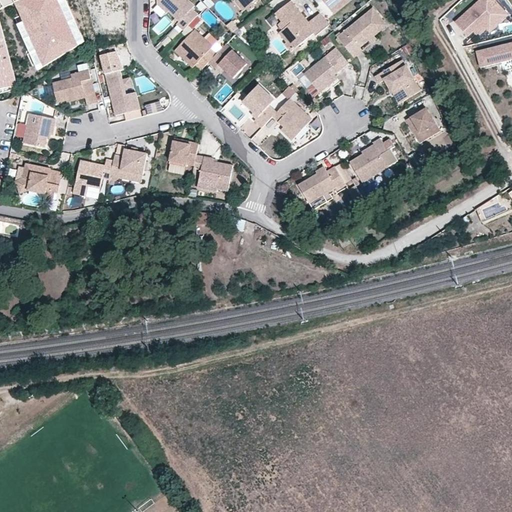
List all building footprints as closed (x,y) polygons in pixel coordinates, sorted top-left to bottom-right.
[(92,48),(69,0),(38,0),(20,7),(29,26),(21,30),(44,77),(92,48)] [(158,0),(168,9),(169,8),(160,0),(158,0)] [(194,4),(189,0),(160,0),(169,8),(168,9),(179,20),(177,22),(183,29),(198,13),(192,7),(194,4)] [(250,0),(240,0),(247,8),(252,3),(250,0)] [(324,0),(333,11),(342,3),(339,0),(324,0)] [(490,30),(509,14),(496,0),(477,0),(455,20),(468,35),(473,30),(475,28),(478,32),(479,33),(487,27),(490,30)] [(304,15),(293,1),(277,13),(284,21),(289,28),(284,32),(282,33),(289,42),(300,35),(305,42),(329,23),(321,13),(310,22),(307,18),(304,20),(301,17),(304,15)] [(116,5),(115,12),(124,14),(126,7),(116,5)] [(373,6),(337,35),(353,56),(362,49),(360,46),(374,34),(387,24),(373,6)] [(126,18),(111,18),(110,42),(125,43),(126,18)] [(279,26),(284,32),(289,28),(284,21),(279,26)] [(218,52),(195,29),(175,51),(193,68),(196,65),(201,70),(209,62),(218,52)] [(374,34),(360,46),(362,49),(376,37),(374,34)] [(511,40),(477,49),(480,64),(511,57),(511,40)] [(244,61),(226,44),(218,52),(209,62),(216,69),(219,65),(230,75),(244,61)] [(336,46),(325,55),(328,60),(334,56),(343,66),(349,61),(336,46)] [(328,60),(325,55),(304,72),(320,91),(335,79),(333,77),(336,75),(334,73),(343,66),(334,56),(328,60)] [(122,80),(116,57),(102,61),(116,115),(140,109),(135,92),(126,95),(124,89),(122,80)] [(422,90),(403,59),(377,75),(381,82),(386,79),(393,90),(397,88),(404,101),(422,90)] [(96,103),(89,70),(70,74),(71,78),(52,83),(57,102),(66,100),(70,99),(70,101),(85,98),(87,105),(96,103)] [(132,87),(129,78),(122,80),(124,89),(132,87)] [(275,100),(259,85),(242,102),(258,117),(254,121),(262,128),(273,117),(277,113),(269,106),(275,100)] [(404,101),(397,88),(393,90),(401,102),(404,101)] [(296,103),(290,98),(282,107),(288,112),(296,103)] [(150,117),(164,112),(160,103),(147,108),(150,117)] [(277,113),(273,117),(284,127),(286,130),(284,133),(292,141),(312,119),(296,103),(288,112),(282,107),(277,113)] [(426,108),(410,118),(424,141),(440,131),(426,108)] [(55,119),(29,114),(23,143),(45,147),(47,138),(48,134),(50,135),(52,135),(55,119)] [(424,141),(410,118),(406,120),(420,143),(424,141)] [(388,167),(381,155),(388,151),(384,144),(381,139),(373,143),(374,144),(376,147),(363,154),(350,162),(362,183),(388,167)] [(393,148),(389,141),(384,144),(388,151),(392,148),(393,148)] [(190,146),(173,142),(169,164),(186,168),(186,166),(194,167),(196,155),(198,145),(190,143),(190,146)] [(374,144),(361,152),(363,154),(376,147),(374,144)] [(399,160),(392,148),(388,151),(381,155),(388,167),(399,160)] [(131,151),(125,149),(123,157),(115,155),(113,161),(110,176),(119,178),(121,171),(143,175),(147,154),(136,152),(131,151)] [(423,166),(415,153),(408,157),(416,170),(423,166)] [(214,159),(196,155),(194,167),(194,168),(201,169),(199,178),(207,180),(205,189),(215,192),(216,189),(227,191),(233,166),(213,162),(214,159)] [(105,166),(80,161),(73,194),(86,197),(88,186),(100,189),(102,178),(109,180),(110,176),(113,161),(106,159),(105,166)] [(43,167),(25,164),(22,179),(15,182),(20,194),(28,190),(45,193),(45,190),(55,191),(58,192),(62,172),(50,170),(49,172),(42,170),(43,167)] [(335,167),(327,172),(324,167),(315,172),(317,174),(298,185),(309,203),(336,187),(337,190),(346,185),(335,167)] [(143,175),(121,171),(119,178),(141,183),(143,175)] [(207,180),(199,178),(197,188),(205,189),(207,180)] [(55,191),(45,190),(45,193),(44,198),(53,200),(55,191)]
